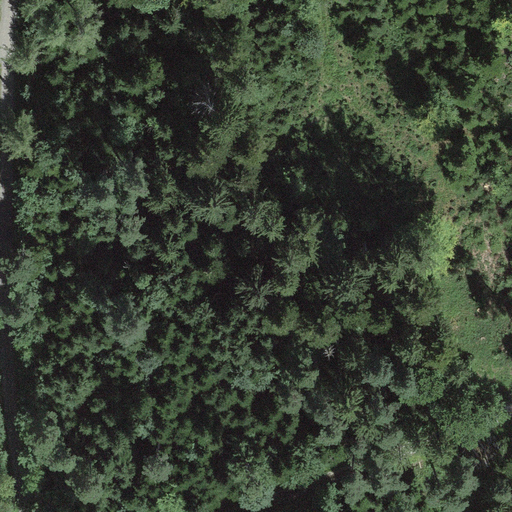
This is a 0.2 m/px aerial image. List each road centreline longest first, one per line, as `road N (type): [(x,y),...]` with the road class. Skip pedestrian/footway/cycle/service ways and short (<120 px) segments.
road 1 (track): [(29,511),(11,0)]
road 2 (track): [(220,511),(511,424)]
